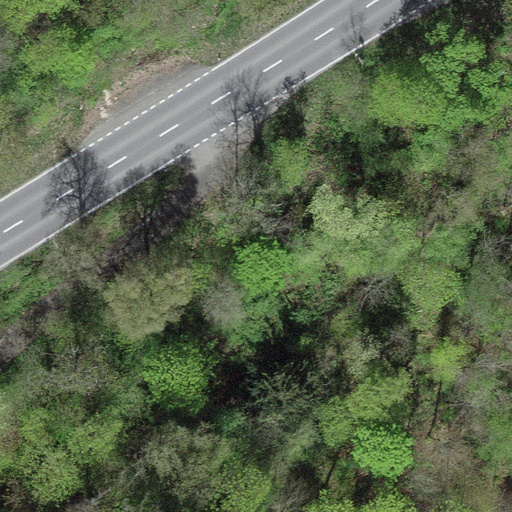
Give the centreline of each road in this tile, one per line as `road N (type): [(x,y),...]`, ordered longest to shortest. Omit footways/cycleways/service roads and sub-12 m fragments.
road 1 (tertiary): [(375,0),(0,233)]
road 2 (track): [(247,81),(198,184),(0,367)]
